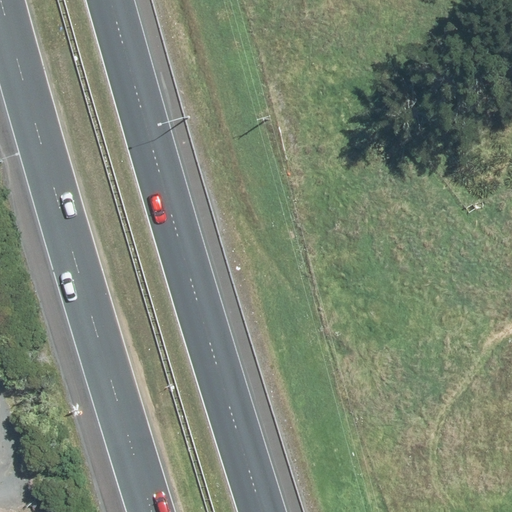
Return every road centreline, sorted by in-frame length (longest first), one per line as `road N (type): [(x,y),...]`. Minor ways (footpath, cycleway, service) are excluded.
road 1 (motorway): [(154,511),(7,0)]
road 2 (motorway): [(100,0),(207,511)]
road 3 (motorway): [(116,0),(194,287)]
road 4 (motorway): [(150,0),(194,287)]
road 5 (motorway): [(194,287),(262,511)]
road 6 (motorway): [(40,344),(0,141)]
road 7 (motorway): [(82,511),(40,344)]
road 8 (motorway): [(40,344),(0,215)]
